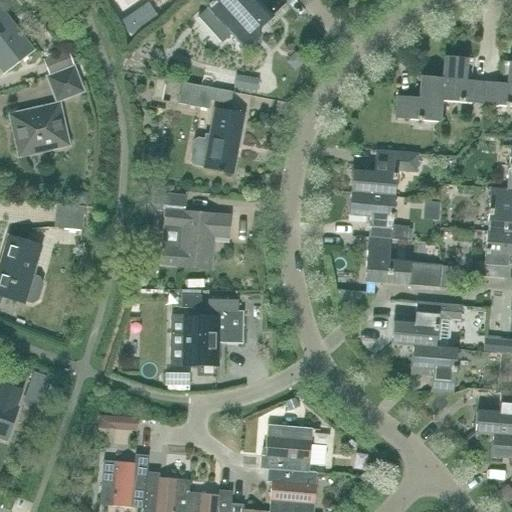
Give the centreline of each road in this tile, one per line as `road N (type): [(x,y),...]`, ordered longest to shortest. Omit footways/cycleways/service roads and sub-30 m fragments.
road 1 (residential): [(320,357),(298,299),(293,224),(307,152),(354,58)]
road 2 (residential): [(197,440),(202,403),(254,394),(320,357)]
road 3 (residential): [(429,472),(320,357)]
